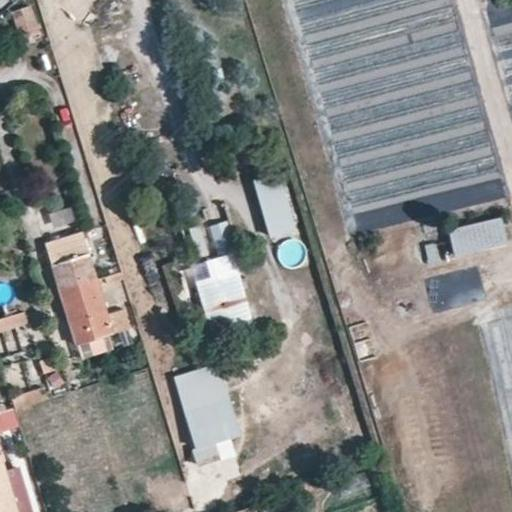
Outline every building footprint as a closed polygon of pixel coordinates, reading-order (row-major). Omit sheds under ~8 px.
[(31,6),(12,13),(27,54),(45,47),(31,6)] [(217,145),(199,151),(204,167),(222,162),(217,145)] [(270,239),(300,231),(284,176),(254,185),(270,239)] [(448,231),(455,259),(508,246),(501,218),(448,231)] [(230,222),(212,223),(214,252),(231,251),(230,222)] [(83,233),(45,245),(76,343),(112,332),(83,233)] [(206,259),(209,278),(199,279),(208,333),(251,326),(239,253),(206,259)] [(0,351),(32,342),(24,312),(0,319),(0,351)] [(39,390),(12,397),(15,408),(42,401),(39,390)] [(5,411),(0,412),(0,422),(9,420),(5,411)] [(218,458),(213,442),(191,450),(196,465),(218,458)] [(17,511),(0,453),(0,511),(17,511)]
